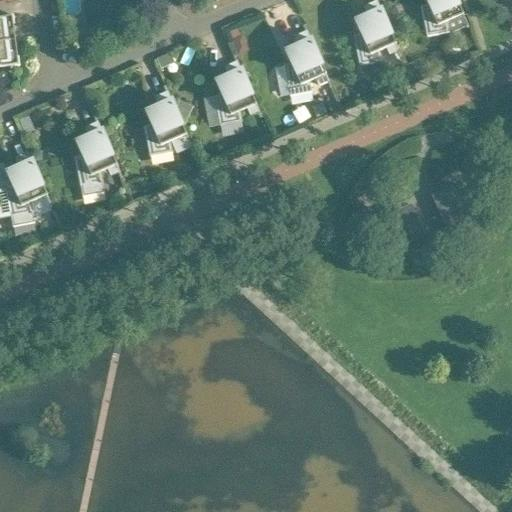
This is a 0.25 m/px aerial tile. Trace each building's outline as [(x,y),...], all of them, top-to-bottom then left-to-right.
[(360,35),(353,37),(359,67),(381,63),(379,52),(386,49),(393,46),(395,45),(375,0),(373,0),(374,2),(363,7),(366,15),(354,21),(360,35)] [(468,28),(455,0),(424,0),(428,6),(420,7),(426,38),(448,33),(465,26),(466,29),(468,28)] [(0,43),(15,41),(11,16),(0,17),(0,43)] [(290,65),(283,67),(289,97),(311,93),(309,82),(325,75),(304,26),(302,27),(304,32),(293,37),(297,46),(284,51),(290,65)] [(0,68),(18,66),(15,41),(0,43),(0,68)] [(221,96),(214,97),(220,128),(242,123),(240,112),(256,105),(235,57),(233,57),(235,63),(223,68),(227,76),(214,81),(221,96)] [(192,148),(165,87),(163,88),(165,93),(154,98),(157,106),(145,112),(151,126),(144,127),(150,158),(172,154),(170,143),(171,142),(177,155),(189,149),(190,149),(192,148)] [(116,166),(95,117),(93,118),(95,123),(84,128),(88,137),(75,142),(81,156),(74,158),(82,198),(104,194),(100,173),(116,166)] [(3,164),(0,165),(0,189),(5,188),(10,218),(11,218),(13,228),(34,224),(32,214),(30,203),(47,196),(25,147),(23,148),(26,154),(14,159),(18,167),(6,172),(3,164)] [(475,229),(456,186),(431,197),(450,240),(475,229)] [(425,237),(411,206),(389,215),(403,247),(425,237)] [(381,233),(370,208),(352,216),(363,241),(381,233)] [(332,238),(327,227),(314,233),(319,244),(332,238)]
